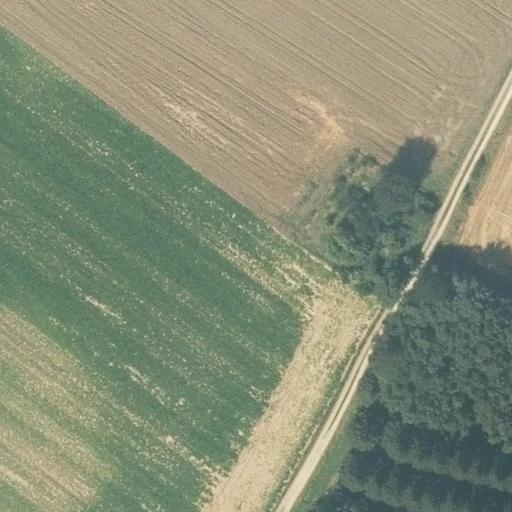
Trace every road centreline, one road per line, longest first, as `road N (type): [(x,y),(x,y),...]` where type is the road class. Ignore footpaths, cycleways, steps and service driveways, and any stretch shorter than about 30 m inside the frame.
road 1 (track): [(280,511),(511,80)]
road 2 (track): [(310,511),(348,459),(374,450),(412,446),(511,472)]
